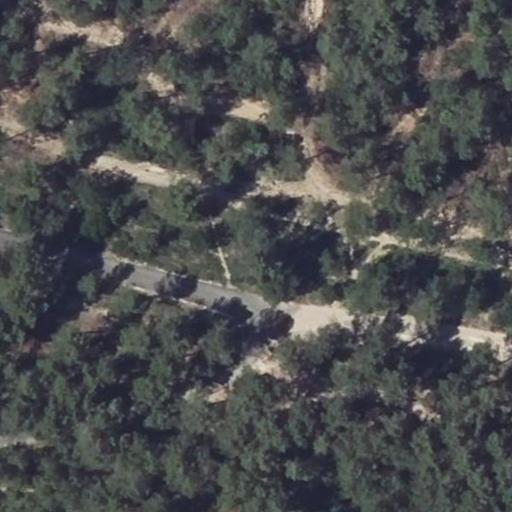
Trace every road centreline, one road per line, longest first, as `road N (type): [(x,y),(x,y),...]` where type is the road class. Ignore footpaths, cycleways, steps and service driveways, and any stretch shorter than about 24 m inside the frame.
road 1 (track): [(282,306),(0,236)]
road 2 (track): [(511,356),(282,306)]
